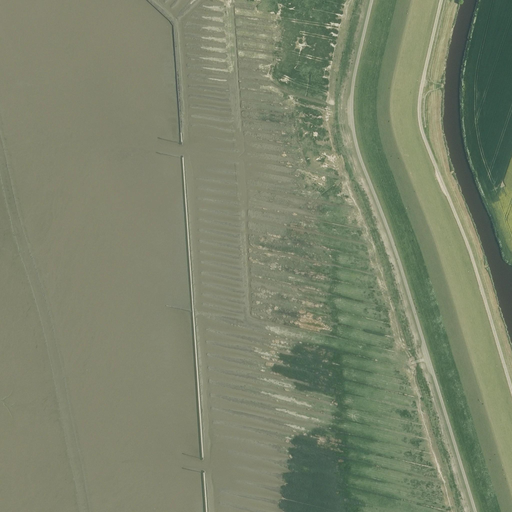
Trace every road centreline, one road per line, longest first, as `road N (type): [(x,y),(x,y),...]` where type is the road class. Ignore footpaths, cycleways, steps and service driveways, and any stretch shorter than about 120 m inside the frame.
road 1 (track): [(475,511),(353,132),(352,83),(371,0)]
road 2 (track): [(442,0),(420,119),(511,387)]
